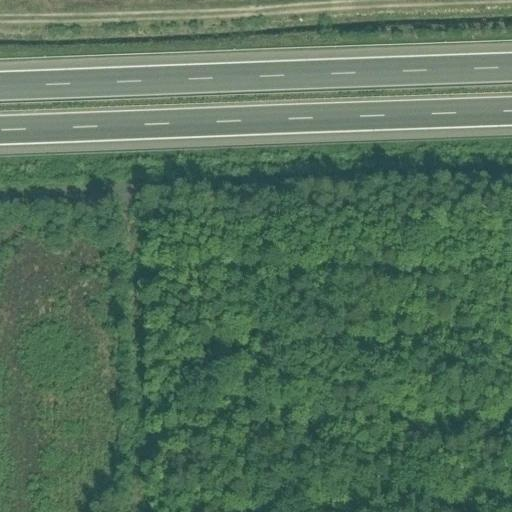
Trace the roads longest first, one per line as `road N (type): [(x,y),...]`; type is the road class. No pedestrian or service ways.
road 1 (track): [(0,22),(511,0)]
road 2 (trunk): [(0,133),(511,115)]
road 3 (trunk): [(511,70),(0,88)]
